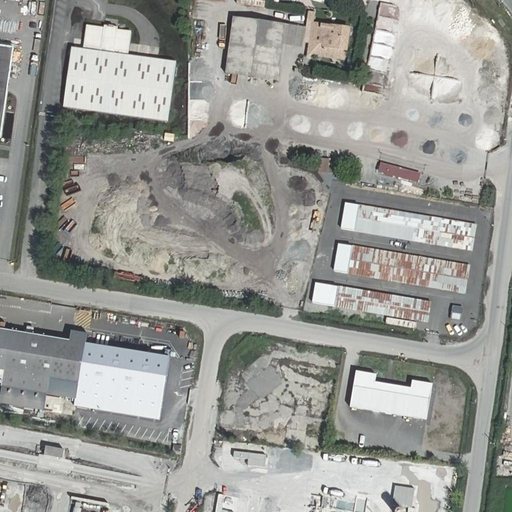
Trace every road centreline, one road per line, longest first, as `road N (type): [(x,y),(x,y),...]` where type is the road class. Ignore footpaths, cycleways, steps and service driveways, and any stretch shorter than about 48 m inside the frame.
road 1 (unclassified): [(493,361),(221,315)]
road 2 (unknown): [(352,337),(339,407),(345,422),(482,448)]
road 3 (unclassified): [(221,315),(0,277)]
road 4 (unclassified): [(221,315),(187,511)]
road 5 (tertiary): [(473,511),(493,361)]
road 6 (unknown): [(385,483),(238,483)]
road 7 (tertiary): [(493,361),(511,226)]
road 8 (unknown): [(117,483),(83,463),(0,447)]
road 9 (unknown): [(117,483),(238,483)]
